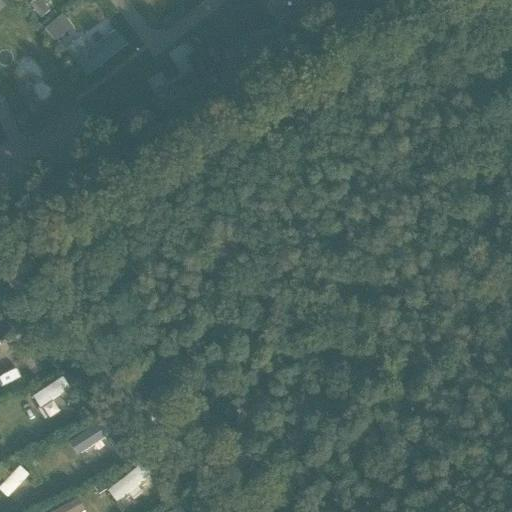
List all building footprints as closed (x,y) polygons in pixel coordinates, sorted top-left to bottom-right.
[(142,0),(150,11),(166,0),(142,0)] [(16,376),(31,364),(19,349),(4,361),(16,376)] [(43,417),(76,399),(67,382),(34,400),(43,417)] [(104,454),(119,437),(105,425),(81,453),(96,466),(105,454),(104,454)] [(0,496),(0,499),(11,509),(34,485),(22,473),(0,496)] [(117,511),(129,511),(157,492),(144,475),(109,501),(117,511)]
